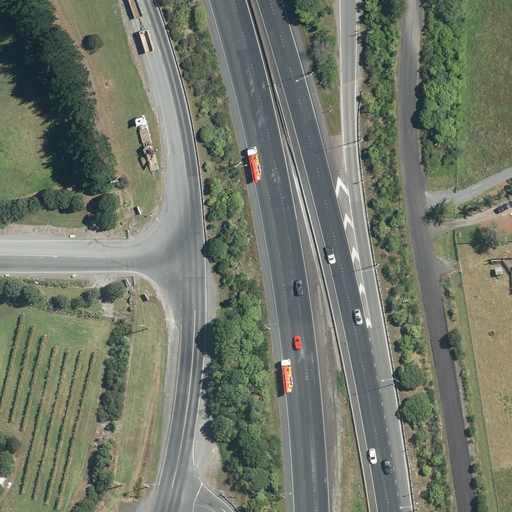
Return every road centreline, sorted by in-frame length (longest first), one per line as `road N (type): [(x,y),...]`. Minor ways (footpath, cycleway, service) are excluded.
road 1 (motorway): [(317,511),(292,261),(232,0)]
road 2 (unclassified): [(465,511),(411,144),(417,0)]
road 3 (tertiary): [(177,496),(196,344),(197,255),(185,117),(150,0)]
road 4 (motorway): [(268,0),(381,404)]
road 5 (motorway): [(347,0),(349,109),(381,404)]
